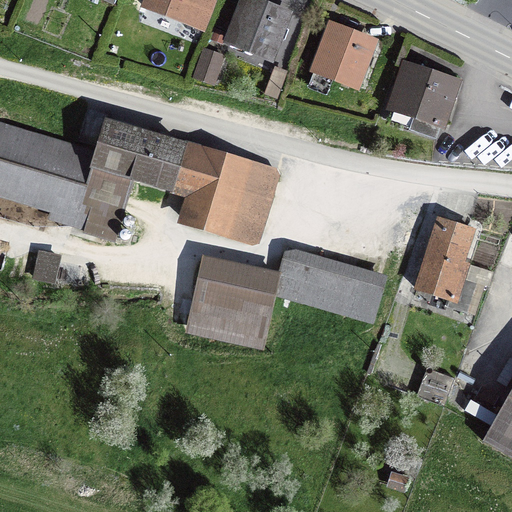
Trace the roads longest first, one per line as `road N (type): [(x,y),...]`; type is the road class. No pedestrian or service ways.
road 1 (residential): [(0,73),(269,142),(511,187)]
road 2 (secondary): [(383,0),(511,61)]
